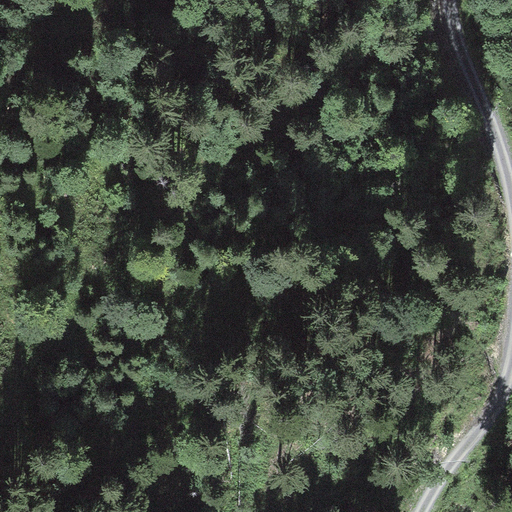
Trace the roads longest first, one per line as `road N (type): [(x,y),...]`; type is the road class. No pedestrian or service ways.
road 1 (track): [(455,0),(511,197)]
road 2 (track): [(511,369),(499,416),(419,511)]
